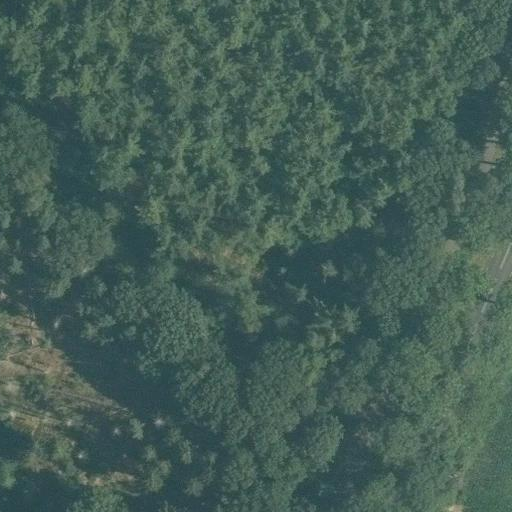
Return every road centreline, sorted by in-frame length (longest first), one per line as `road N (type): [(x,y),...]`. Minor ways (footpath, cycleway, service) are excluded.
road 1 (track): [(0,160),(185,348),(374,511)]
road 2 (secondary): [(396,511),(511,239)]
